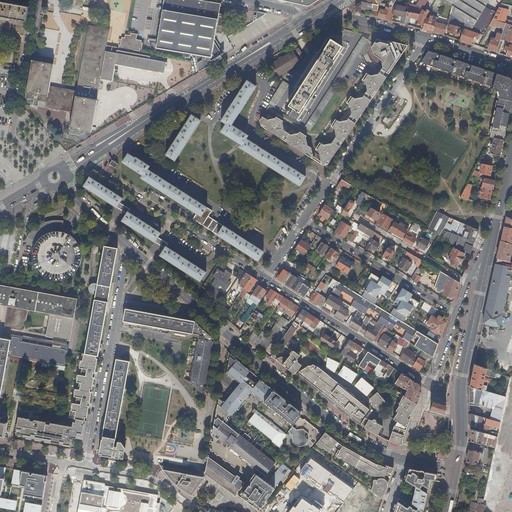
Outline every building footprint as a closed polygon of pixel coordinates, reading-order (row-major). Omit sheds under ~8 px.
[(0,0),(0,16),(26,21),(29,7),(14,5),(14,2),(10,1),(9,4),(2,2),(3,0),(0,0)] [(202,0),(164,0),(156,47),(196,54),(200,71),(209,66),(209,64),(211,62),(213,64),(223,58),(220,54),(223,52),(221,48),(220,49),(214,41),(217,25),(220,25),(222,16),(218,15),(220,3),(202,0)] [(375,0),(364,0),(362,2),(372,4),(371,10),(370,16),(386,20),(388,12),(380,10),(379,11),(378,11),(379,6),(375,0)] [(375,0),(379,6),(387,7),(389,8),(392,8),(396,0),(395,0),(392,0),(392,3),(390,2),(389,4),(385,4),(381,3),(381,2),(383,0),(375,0)] [(422,10),(427,0),(419,0),(415,8),(412,6),(409,5),(405,11),(407,12),(408,12),(419,14),(422,10)] [(431,8),(436,0),(430,0),(429,2),(430,3),(428,6),(431,8)] [(446,0),(445,2),(452,7),(448,24),(450,24),(463,29),(468,30),(471,31),(475,33),(484,35),(489,25),(492,19),(496,13),(485,7),(489,0),(446,0)] [(362,2),(355,6),(357,12),(361,13),(362,8),(365,9),(365,10),(366,10),(367,9),(371,10),(372,4),(362,2)] [(407,12),(405,11),(398,10),(399,7),(395,6),(395,9),(394,9),(393,15),(402,17),(406,17),(407,12)] [(499,7),(496,13),(492,19),(505,23),(511,25),(511,21),(505,19),(508,9),(499,7)] [(424,25),(425,18),(426,17),(429,11),(427,10),(426,11),(426,12),(422,10),(419,14),(417,21),(417,23),(424,25)] [(267,13),(257,11),(257,16),(254,15),(253,22),(267,13)] [(416,21),(417,21),(419,14),(408,12),(407,17),(416,20),(416,21)] [(435,19),(436,17),(430,16),(429,19),(425,18),(424,25),(422,29),(433,32),(435,22),(436,22),(436,20),(435,19)] [(505,23),(492,19),(489,25),(503,29),(505,23)] [(446,27),(447,25),(436,22),(435,22),(433,32),(444,35),(445,30),(446,27)] [(511,25),(505,23),(503,29),(502,34),(500,40),(511,43),(511,25)] [(463,29),(450,24),(449,28),(448,31),(448,32),(458,35),(460,30),(463,31),(463,29)] [(167,67),(167,62),(151,59),(152,57),(142,55),(135,54),(135,51),(140,52),(141,49),(143,50),(144,42),(142,42),(143,40),(137,39),(138,34),(132,33),(131,36),(130,35),(126,35),(126,38),(123,37),(121,43),(123,43),(122,45),(120,45),(119,49),(112,48),(112,47),(108,46),(110,29),(106,28),(105,30),(98,29),(98,27),(89,25),(77,91),(49,86),(53,64),(32,60),(29,73),(26,93),(35,94),(34,100),(46,102),(45,107),(73,112),(69,134),(82,136),(83,130),(92,132),(92,129),(97,129),(97,127),(93,126),(102,79),(104,79),(104,80),(111,82),(111,79),(114,80),(115,72),(114,72),(115,69),(116,70),(117,66),(124,67),(124,66),(127,66),(126,68),(134,69),(134,68),(137,68),(138,70),(145,71),(145,69),(148,70),(148,71),(152,72),(154,72),(156,71),(159,70),(166,72),(167,67)] [(468,30),(463,29),(463,31),(459,40),(472,44),(474,39),(466,36),(468,30)] [(471,31),(468,30),(466,36),(474,39),(475,33),(471,31)] [(500,40),(502,34),(497,33),(495,39),(491,38),(488,50),(496,52),(497,48),(500,40)] [(345,76),(368,40),(363,36),(352,53),(310,119),(309,119),(304,128),(310,131),(342,81),(345,76)] [(306,88),(312,92),(342,46),(331,39),(302,85),(306,88)] [(323,165),(328,165),(344,140),(408,46),(388,41),(387,42),(377,39),(371,47),(375,54),(382,59),(383,67),(379,74),(371,75),(367,73),(362,80),(366,82),(368,90),(363,97),(355,99),(351,96),(347,103),(350,106),(352,114),(347,120),(339,122),(336,119),(331,126),(335,129),(337,136),(332,143),(324,145),(320,143),(316,149),(319,152),(321,164),(323,165)] [(304,57),(299,48),(296,49),(302,58),(304,57)] [(293,51),(268,67),(275,78),(300,63),(293,51)] [(499,97),(490,137),(492,137),(503,140),(511,100),(511,82),(510,81),(510,79),(446,57),(434,53),(434,54),(429,52),(422,62),(424,63),(424,64),(493,87),(495,88),(496,89),(497,91),(498,92),(499,94),(499,96),(499,97)] [(226,124),(221,132),(237,142),(237,143),(241,145),(240,148),(299,186),(305,177),(297,172),(297,171),(294,169),(277,159),(278,159),(274,156),(274,157),(257,146),(254,144),(246,139),(248,136),(243,133),(243,132),(240,130),(240,131),(231,125),(256,86),(247,81),(242,89),(241,89),(239,93),(229,109),(226,112),(227,113),(221,121),(226,124)] [(283,81),(282,82),(268,104),(274,108),(289,84),(284,81),(283,81)] [(299,113),(312,92),(306,88),(302,85),(288,106),(293,109),(288,116),(296,121),(301,114),(299,113)] [(192,115),(166,155),(175,160),(201,121),(192,115)] [(261,126),(289,144),(295,134),(292,135),(284,130),(282,123),(283,122),(276,117),(275,119),(268,120),(262,117),(260,121),(261,126)] [(295,134),(289,144),(312,158),(313,156),(311,148),(308,146),(306,138),(307,137),(300,132),(299,133),(295,134)] [(503,140),(492,137),(489,143),(491,144),(490,148),(489,148),(488,153),(487,153),(500,156),(503,140)] [(203,225),(209,216),(212,211),(199,202),(195,199),(195,200),(179,190),(179,189),(176,187),(175,187),(159,177),(160,176),(156,174),(147,169),(149,166),(145,163),(141,160),(141,161),(136,157),(135,158),(128,154),(123,162),(143,175),(141,178),(197,213),(193,219),(203,225)] [(109,164),(109,165),(110,164),(115,168),(116,168),(115,168),(118,164),(119,163),(118,163),(112,160),(113,160),(112,159),(112,160),(110,164),(109,164)] [(475,170),(472,175),(479,177),(480,173),(490,175),(492,166),(487,165),(482,164),(481,168),(480,168),(479,169),(480,169),(480,173),(475,170)] [(84,186),(117,207),(120,202),(122,198),(90,177),(84,186)] [(495,180),(484,178),(482,187),(493,190),(495,180)] [(347,191),(351,185),(342,180),(338,185),(347,191)] [(472,185),(468,184),(461,198),(468,200),(472,185)] [(482,187),(480,197),(491,200),(493,190),(482,187)] [(357,190),(346,206),(347,206),(341,214),(345,217),(351,208),(349,207),(349,206),(351,207),(354,203),(353,203),(360,192),(357,190)] [(356,202),(360,205),(366,194),(363,191),(356,202)] [(116,207),(126,213),(127,212),(128,212),(130,209),(120,202),(117,207),(116,207)] [(319,214),(328,220),(334,211),(325,205),(319,214)] [(378,221),(382,215),(371,208),(367,215),(378,221)] [(428,230),(438,236),(470,254),(474,242),(463,237),(455,235),(443,230),(447,223),(450,218),(437,211),(428,230)] [(122,221),(155,242),(158,237),(161,233),(128,212),(127,212),(126,213),(122,221)] [(378,221),(377,223),(387,229),(393,220),(382,214),(382,215),(378,221)] [(211,217),(209,216),(203,225),(205,226),(215,233),(221,224),(211,217)] [(452,225),(447,223),(443,230),(455,235),(460,222),(454,219),(452,225)] [(30,237),(36,242),(37,242),(42,236),(47,233),(53,231),(60,231),(62,231),(64,222),(59,221),(53,222),(52,221),(42,224),(43,225),(36,230),(30,237)] [(342,222),(335,232),(340,235),(346,225),(342,222)] [(407,230),(394,222),(389,230),(402,238),(407,230)] [(420,225),(414,222),(410,229),(416,233),(420,225)] [(455,235),(463,237),(467,225),(460,222),(455,235)] [(373,237),(373,236),(375,232),(360,223),(359,225),(357,228),(365,233),(366,232),(373,237)] [(223,226),(221,224),(215,233),(218,235),(257,261),(263,252),(223,226)] [(340,235),(344,237),(351,227),(346,225),(340,235)] [(463,237),(474,242),(479,230),(467,225),(463,237)] [(501,241),(511,244),(511,228),(504,227),(501,241)] [(37,242),(36,242),(34,248),(33,253),(33,259),(35,265),(38,270),(42,274),(47,277),(53,279),(59,279),(65,278),(70,276),(75,272),(78,268),(81,262),(82,257),(82,251),(80,245),(77,240),(73,236),(68,233),(62,231),(60,231),(53,231),(47,233),(42,236),(37,242)] [(349,240),(352,242),(358,234),(355,232),(349,240)] [(408,233),(406,235),(407,236),(404,240),(412,245),(416,239),(415,239),(414,240),(411,238),(413,236),(408,233)] [(318,248),(321,242),(323,239),(319,236),(317,239),(318,240),(316,243),(315,242),(313,245),(318,248)] [(158,244),(165,248),(166,246),(166,247),(168,244),(161,239),(158,237),(155,242),(158,244)] [(421,237),(416,245),(425,250),(429,242),(421,237)] [(304,254),(310,245),(301,239),(295,249),(304,254)] [(372,239),(366,248),(372,251),(373,249),(375,250),(379,244),(372,239)] [(497,258),(511,262),(511,260),(510,260),(511,248),(511,244),(501,241),(497,258)] [(325,256),(330,248),(321,242),(318,248),(316,250),(325,256)] [(165,248),(161,254),(160,255),(167,260),(200,281),(206,272),(166,247),(166,246),(165,248)] [(98,356),(118,249),(113,248),(105,247),(86,353),(92,354),(98,356)] [(388,247),(383,256),(390,260),(395,252),(388,247)] [(339,255),(342,251),(339,249),(337,252),(330,248),(325,256),(334,262),(339,255)] [(454,248),(448,258),(453,261),(451,265),(455,267),(458,263),(459,264),(465,254),(454,248)] [(422,260),(408,252),(405,256),(416,262),(415,265),(418,267),(422,260)] [(342,257),(339,255),(334,262),(338,264),(336,267),(347,273),(350,269),(351,269),(352,269),(353,269),(354,267),(354,265),(353,264),(343,257),(342,257)] [(403,257),(398,266),(407,271),(412,263),(403,257)] [(437,257),(435,260),(442,265),(445,261),(437,257)] [(511,267),(511,262),(497,258),(486,309),(483,323),(499,326),(511,268),(511,267)] [(216,278),(212,284),(218,288),(220,285),(226,290),(230,283),(228,281),(232,275),(225,270),(223,274),(217,269),(212,276),(216,278)] [(281,275),(278,279),(285,283),(291,274),(284,270),(283,272),(282,271),(280,274),(281,275)] [(449,276),(440,271),(434,287),(436,288),(436,289),(437,290),(437,291),(438,291),(439,291),(440,291),(441,290),(442,289),(444,290),(449,276)] [(319,284),(326,274),(324,273),(322,272),(315,282),(319,284)] [(239,285),(244,288),(251,277),(246,273),(243,278),(243,280),(242,282),(240,282),(239,285)] [(386,291),(392,282),(382,275),(380,278),(371,273),(367,279),(369,280),(362,289),(365,291),(362,297),(372,303),(375,305),(379,299),(376,297),(382,288),(386,291)] [(414,273),(411,279),(417,282),(421,276),(414,273)] [(291,274),(285,283),(291,287),(296,280),(298,277),(296,275),(295,277),(291,274)] [(322,307),(330,294),(338,282),(326,274),(319,284),(309,299),(322,307)] [(443,294),(454,298),(460,283),(449,276),(444,290),(443,294)] [(243,300),(247,302),(249,299),(251,296),(244,292),(246,290),(249,292),(251,289),(250,288),(251,286),(253,285),(256,280),(251,277),(244,288),(241,292),(238,296),(244,300),(243,300)] [(291,287),(297,291),(302,283),(296,280),(291,287)] [(249,299),(257,305),(269,288),(260,282),(251,296),(249,299)] [(338,282),(330,294),(336,297),(337,296),(338,297),(342,291),(355,299),(352,305),(365,313),(369,308),(381,315),(378,321),(392,330),(395,324),(408,331),(404,337),(410,341),(413,337),(418,340),(414,346),(423,351),(430,355),(433,357),(438,344),(417,330),(404,322),(393,316),(390,314),(378,307),(338,282)] [(297,291),(305,296),(310,288),(306,286),(302,283),(297,291)] [(0,305),(1,306),(5,306),(9,307),(5,327),(25,331),(29,308),(51,312),(47,335),(67,338),(70,317),(73,300),(4,288),(0,287),(0,305)] [(209,293),(221,304),(225,297),(214,287),(209,293)] [(413,294),(403,288),(397,298),(402,301),(397,310),(394,308),(390,314),(393,316),(404,322),(407,317),(410,318),(416,308),(417,309),(421,303),(412,298),(413,294)] [(225,297),(221,304),(229,311),(238,296),(241,292),(236,289),(233,293),(229,291),(225,297)] [(267,304),(270,306),(273,302),(278,294),(271,289),(266,297),(269,300),(267,304)] [(273,302),(279,306),(284,298),(278,294),(273,302)] [(336,297),(330,294),(322,307),(324,309),(325,307),(324,307),(327,302),(338,309),(342,304),(343,302),(337,298),(336,297)] [(278,308),(284,312),(291,302),(284,298),(279,306),(278,308)] [(249,318),(250,316),(253,312),(257,305),(249,299),(247,302),(252,305),(245,315),(249,318)] [(292,317),(298,307),(291,302),(284,312),(292,317)] [(338,309),(335,315),(343,320),(348,312),(342,308),(344,305),(342,304),(338,309)] [(365,313),(352,305),(351,306),(355,309),(358,311),(362,313),(364,315),(365,313)] [(275,312),(281,316),(284,312),(278,308),(275,312)] [(195,321),(187,320),(126,309),(124,321),(193,333),(195,321)] [(309,314),(302,309),(297,317),(304,321),(309,314)] [(346,322),(349,325),(353,319),(355,316),(358,311),(355,309),(346,322)] [(349,325),(361,332),(366,326),(362,324),(358,321),(362,313),(358,311),(355,316),(353,319),(349,325)] [(256,321),(259,322),(263,316),(258,312),(256,315),(253,312),(250,316),(253,318),(252,321),(255,323),(256,321)] [(247,320),(249,318),(245,315),(244,314),(238,324),(243,327),(247,320)] [(315,318),(309,314),(304,321),(310,325),(315,318)] [(259,348),(264,352),(281,327),(282,327),(287,320),(281,316),(279,319),(276,324),(271,331),(259,348)] [(74,318),(70,317),(67,338),(47,335),(46,341),(55,342),(55,339),(66,340),(65,344),(69,345),(70,339),(74,318)] [(441,334),(446,322),(442,320),(442,319),(442,318),(442,317),(441,317),(440,317),(439,317),(438,317),(437,319),(433,317),(431,320),(430,319),(427,324),(433,327),(432,328),(441,334)] [(296,318),(280,342),(280,343),(285,346),(299,325),(297,324),(298,322),(297,321),(298,320),(296,318)] [(315,318),(310,325),(308,328),(313,331),(318,323),(322,326),(323,323),(315,318)] [(243,327),(241,329),(245,332),(251,323),(247,320),(243,327)] [(378,323),(377,323),(373,320),(372,323),(377,326),(374,331),(366,326),(361,332),(374,340),(383,326),(378,323)] [(214,338),(195,321),(193,333),(200,334),(191,383),(206,394),(207,387),(204,386),(214,338)] [(391,331),(392,330),(378,321),(377,323),(378,323),(383,326),(387,329),(391,331)] [(374,340),(387,349),(393,340),(389,337),(389,336),(388,335),(387,336),(384,334),(387,329),(383,326),(374,340)] [(12,333),(12,334),(11,336),(22,338),(21,341),(66,349),(66,346),(69,346),(69,345),(65,344),(55,342),(46,341),(24,337),(24,335),(25,331),(5,327),(5,330),(12,331),(12,333)] [(254,343),(259,348),(271,331),(268,329),(265,334),(262,331),(254,343)] [(324,333),(323,334),(336,342),(337,341),(324,333)] [(323,334),(320,339),(333,348),(336,342),(323,334)] [(387,349),(392,352),(397,344),(395,342),(399,336),(396,334),(393,340),(387,349)] [(13,352),(12,357),(65,366),(69,346),(66,346),(66,349),(21,341),(22,338),(11,336),(11,340),(9,351),(13,352)] [(0,400),(2,401),(3,396),(1,395),(7,359),(9,360),(10,356),(8,356),(9,351),(11,340),(3,338),(0,337),(0,400)] [(343,348),(340,353),(346,357),(355,343),(350,340),(345,348),(343,348)] [(420,354),(423,351),(414,346),(409,342),(406,348),(416,354),(415,356),(418,358),(418,357),(420,354)] [(355,343),(346,357),(353,362),(362,348),(355,343)] [(479,361),(481,362),(483,356),(486,357),(488,349),(483,347),(479,361)] [(400,357),(413,366),(418,358),(415,356),(416,354),(406,348),(400,357)] [(277,358),(276,359),(295,375),(302,366),(297,362),(298,362),(298,361),(297,360),(297,359),(301,354),(299,352),(297,353),(294,351),(293,351),(292,351),(290,354),(291,355),(287,359),(283,358),(281,358),(280,358),(277,358)] [(368,351),(359,365),(372,374),(374,371),(381,360),(376,357),(368,351)] [(428,359),(430,355),(423,351),(420,354),(428,359)] [(80,367),(79,370),(95,373),(97,365),(95,365),(95,363),(97,363),(98,358),(96,358),(97,356),(98,356),(92,354),(86,353),(83,353),(82,357),(84,358),(84,360),(81,360),(80,364),(83,365),(82,367),(80,367)] [(301,413),(229,354),(226,373),(239,382),(221,406),(230,414),(249,390),(292,426),(299,417),(300,416),(301,413)] [(327,357),(325,368),(334,373),(339,363),(327,357)] [(413,366),(420,370),(425,361),(418,357),(418,358),(413,366)] [(130,361),(117,359),(103,436),(116,438),(130,361)] [(374,371),(372,374),(385,383),(394,368),(390,366),(386,373),(387,374),(386,376),(387,376),(385,378),(382,376),(383,374),(380,372),(379,374),(376,372),(378,370),(379,370),(381,365),(386,369),(387,368),(386,367),(388,364),(381,360),(374,371)] [(308,366),(299,372),(352,414),(363,418),(369,409),(364,405),(365,404),(363,402),(362,402),(361,401),(359,401),(354,397),(354,396),(349,392),(350,390),(349,389),(348,389),(346,388),(344,388),(333,379),(334,378),(333,377),(332,376),(328,376),(319,368),(315,366),(315,365),(314,365),(313,364),(312,364),(311,365),(311,366),(308,366)] [(469,386),(486,391),(488,386),(483,385),(484,381),(491,383),(492,379),(485,378),(485,376),(487,369),(474,364),(469,386)] [(343,367),(338,375),(351,383),(356,375),(343,367)] [(394,368),(385,383),(393,388),(395,383),(402,373),(394,368)] [(495,378),(496,372),(494,372),(487,369),(485,376),(495,378)] [(405,396),(417,404),(421,391),(419,385),(402,373),(395,383),(403,388),(407,389),(405,396)] [(88,376),(79,374),(78,379),(80,379),(80,382),(77,381),(76,386),(78,386),(78,389),(76,388),(75,393),(77,394),(77,396),(75,396),(71,418),(75,418),(74,427),(51,423),(52,422),(47,421),(47,422),(39,420),(40,418),(34,418),(34,421),(31,420),(31,419),(19,417),(16,433),(24,434),(24,437),(27,437),(28,435),(32,436),(32,438),(60,443),(61,441),(64,442),(64,444),(69,445),(70,445),(71,439),(70,439),(70,437),(77,438),(77,436),(84,437),(87,420),(89,408),(87,407),(88,402),(90,403),(91,394),(90,393),(90,391),(92,392),(93,387),(91,386),(91,384),(93,384),(94,379),(92,379),(93,377),(94,378),(94,377),(92,377),(92,376),(88,376)] [(360,379),(354,386),(367,396),(372,389),(360,379)] [(494,409),(503,411),(506,397),(486,391),(469,386),(470,402),(478,405),(481,393),(483,393),(481,401),(484,402),(483,406),(494,409)] [(414,409),(417,404),(405,396),(396,390),(394,394),(402,399),(401,402),(399,402),(398,403),(398,404),(398,405),(399,405),(395,410),(397,412),(393,418),(407,428),(414,409)] [(377,392),(370,399),(375,405),(374,406),(374,407),(375,408),(376,408),(377,408),(380,411),(388,404),(377,392)] [(430,409),(444,414),(446,405),(433,401),(430,409)] [(256,468),(261,473),(265,477),(267,475),(275,463),(273,461),(261,452),(264,448),(258,443),(255,446),(249,442),(252,439),(246,434),(243,437),(237,432),(240,429),(234,424),(231,427),(226,423),(229,420),(227,418),(230,414),(221,406),(218,404),(213,436),(218,440),(219,439),(228,446),(227,447),(231,450),(231,449),(240,456),(239,457),(243,460),(244,459),(252,465),(251,466),(255,470),(256,468)] [(494,420),(501,422),(503,411),(494,409),(491,419),(494,420)] [(286,435),(256,411),(248,421),(272,440),(272,442),(280,448),(286,435)] [(490,425),(499,428),(501,422),(494,420),(491,419),(470,414),(471,425),(480,428),(482,422),(483,422),(483,421),(486,422),(485,424),(490,425)] [(0,416),(0,435),(5,437),(8,422),(1,421),(2,417),(0,416)] [(302,419),(299,417),(292,426),(288,431),(292,435),(292,436),(292,442),(298,446),(305,446),(305,445),(309,448),(321,434),(317,431),(317,430),(304,419),(302,419)] [(360,425),(377,435),(382,426),(380,425),(378,423),(377,423),(376,422),(375,421),(374,421),(374,420),(373,421),(372,422),(365,418),(360,425)] [(488,430),(490,425),(485,424),(486,422),(483,421),(483,422),(482,422),(480,428),(488,430)] [(399,444),(402,445),(404,436),(406,430),(394,425),(389,440),(399,444)] [(471,429),(471,441),(481,444),(484,433),(471,429)] [(391,476),(394,468),(375,461),(341,442),(337,439),(336,440),(331,436),(325,433),(316,444),(322,448),(323,447),(329,452),(334,446),(335,447),(337,448),(338,450),(336,455),(373,476),(374,476),(383,475),(384,476),(385,476),(386,474),(391,476)] [(481,444),(491,447),(493,435),(484,433),(481,444)] [(103,436),(100,454),(113,456),(114,455),(116,455),(116,457),(124,458),(126,447),(123,443),(115,442),(116,438),(103,436)] [(469,450),(467,462),(477,464),(478,463),(479,463),(480,458),(482,458),(483,453),(480,453),(480,452),(469,450)] [(354,489),(311,458),(302,471),(344,502),(354,489)] [(214,461),(209,460),(209,461),(206,473),(236,495),(245,483),(214,461)] [(6,468),(0,466),(0,507),(15,510),(17,501),(1,498),(6,468)] [(14,469),(10,491),(43,497),(46,481),(44,480),(45,475),(14,469)] [(198,476),(163,469),(166,473),(173,482),(176,485),(183,490),(187,493),(193,496),(195,493),(198,476)] [(416,486),(427,493),(428,490),(421,486),(422,484),(428,488),(429,485),(431,480),(432,479),(434,480),(436,474),(432,473),(409,469),(405,480),(416,486)] [(250,482),(241,494),(260,509),(264,503),(264,499),(266,497),(267,498),(275,489),(254,473),(248,481),(250,482)] [(195,493),(205,480),(206,477),(198,476),(195,493)] [(383,499),(389,482),(387,481),(386,479),(385,479),(382,478),(380,478),(379,478),(377,479),(377,480),(376,479),(374,480),(374,481),(373,481),(373,482),(374,483),(371,490),(374,493),(376,494),(383,499)] [(170,511),(173,509),(173,508),(173,506),(158,495),(105,486),(105,484),(104,484),(84,480),(84,481),(78,511),(170,511)] [(416,506),(424,511),(427,493),(416,486),(413,503),(416,506)] [(321,511),(322,511),(301,495),(288,511),(321,511)] [(423,511),(424,511),(416,506),(415,508),(413,509),(412,507),(410,505),(409,507),(407,507),(404,505),(405,502),(399,498),(395,508),(394,511),(423,511)] [(24,511),(26,511),(40,511),(42,505),(25,502),(24,511)] [(477,511),(475,511),(483,511),(484,511),(486,506),(483,504),(481,503),(477,511)]
